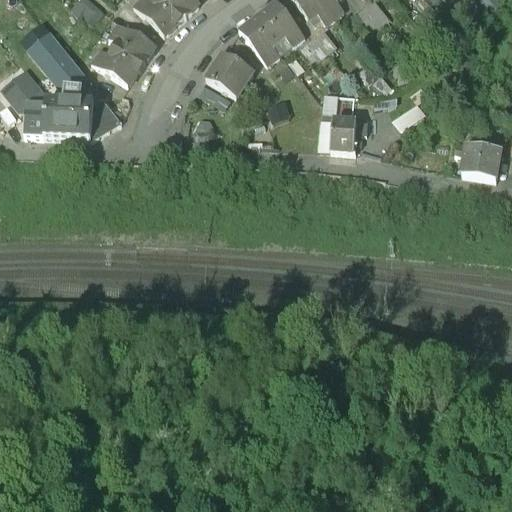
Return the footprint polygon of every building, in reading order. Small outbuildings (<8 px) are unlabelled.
[(89,0),(87,0),(74,15),(95,34),(110,18),(89,0)] [(142,23),(165,46),(177,34),(178,35),(188,24),(187,24),(200,12),(187,0),(165,0),(164,1),(154,11),(142,23)] [(343,0),(291,0),(288,2),(308,27),(309,27),(313,32),(320,26),(316,21),(334,7),(343,0)] [(146,3),(134,15),(142,23),(154,11),(146,3)] [(356,19),(369,40),(393,26),(381,4),(356,19)] [(334,7),(316,21),(320,26),(325,32),(343,18),(334,7)] [(278,10),(240,40),(260,67),(273,57),(285,47),(298,37),(278,10)] [(103,113),(50,44),(49,44),(40,33),(32,39),(83,106),(92,118),(103,113)] [(118,35),(109,48),(120,55),(128,41),(118,35)] [(298,37),(285,47),(293,57),(305,47),(298,37)] [(319,70),(342,55),(330,38),(308,53),(319,70)] [(157,59),(129,41),(128,41),(120,55),(112,67),(102,81),(130,99),(139,85),(140,85),(148,73),(147,73),(157,59)] [(273,57),(260,67),(267,77),(280,66),(273,57)] [(112,67),(102,60),(92,75),(102,81),(112,67)] [(255,85),(224,66),(207,93),(238,112),(255,85)] [(38,106),(25,90),(16,97),(19,100),(16,102),(21,108),(24,106),(29,113),(38,106)] [(66,118),(49,117),(48,123),(46,153),(92,157),(95,120),(94,120),(82,120),(83,106),(67,105),(66,118)] [(123,139),(103,113),(92,118),(94,120),(95,120),(92,157),(123,139)] [(509,118),(475,113),(472,135),(506,140),(509,118)] [(360,116),(342,114),(341,125),(359,127),(360,116)] [(412,136),(421,148),(444,131),(434,119),(412,136)] [(48,123),(29,121),(27,152),(46,153),(48,123)] [(506,140),(472,135),(463,194),(498,199),(506,140)] [(358,141),(334,140),(332,173),(356,175),(357,152),(358,141)] [(368,142),(358,141),(357,152),(367,153),(368,142)]
